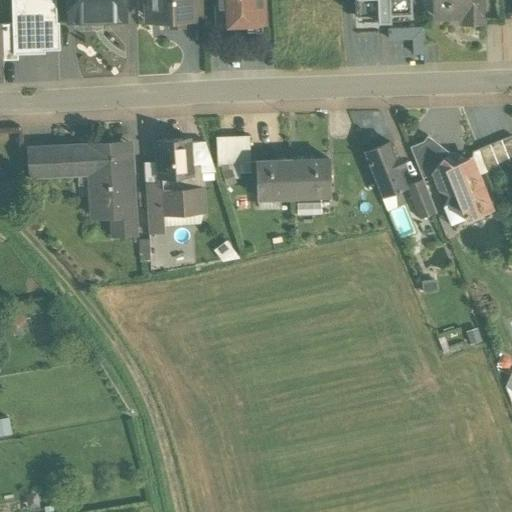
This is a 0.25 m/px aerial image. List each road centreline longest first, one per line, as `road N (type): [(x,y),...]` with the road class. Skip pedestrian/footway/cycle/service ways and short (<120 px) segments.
road 1 (residential): [(0,108),(511,85)]
road 2 (track): [(0,205),(93,308),(147,386),(190,511)]
